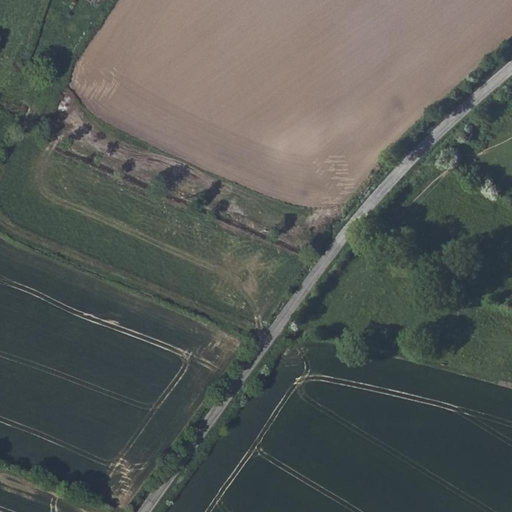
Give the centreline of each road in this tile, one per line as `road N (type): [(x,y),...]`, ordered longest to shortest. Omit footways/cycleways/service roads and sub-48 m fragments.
road 1 (unclassified): [(144,511),(277,342),(388,179),(511,75)]
road 2 (track): [(277,342),(0,217)]
road 3 (track): [(0,162),(102,0)]
